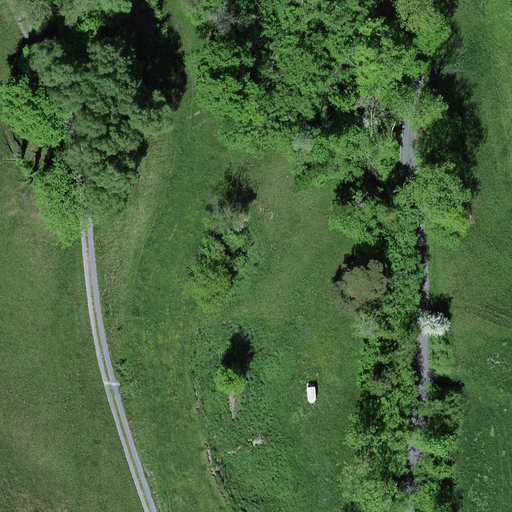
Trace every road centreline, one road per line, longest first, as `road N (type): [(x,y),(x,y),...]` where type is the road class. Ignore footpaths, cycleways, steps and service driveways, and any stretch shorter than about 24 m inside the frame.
road 1 (track): [(17,0),(67,97),(97,350),(151,511)]
road 2 (track): [(418,511),(425,250),(413,128),(416,0)]
